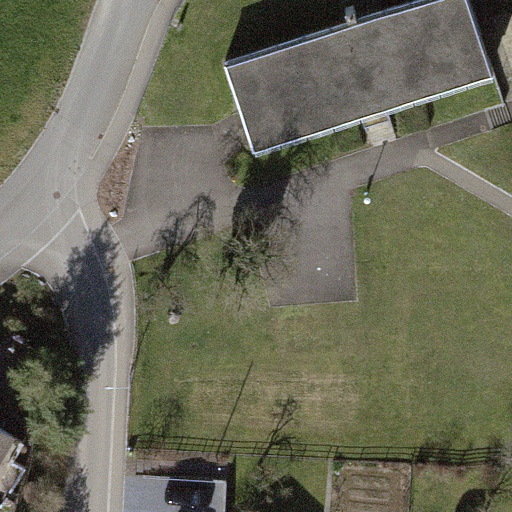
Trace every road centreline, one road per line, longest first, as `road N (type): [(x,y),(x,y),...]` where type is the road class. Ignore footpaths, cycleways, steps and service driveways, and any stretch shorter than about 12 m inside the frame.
road 1 (residential): [(86,511),(95,315),(43,195)]
road 2 (residential): [(43,195),(90,109),(133,0)]
